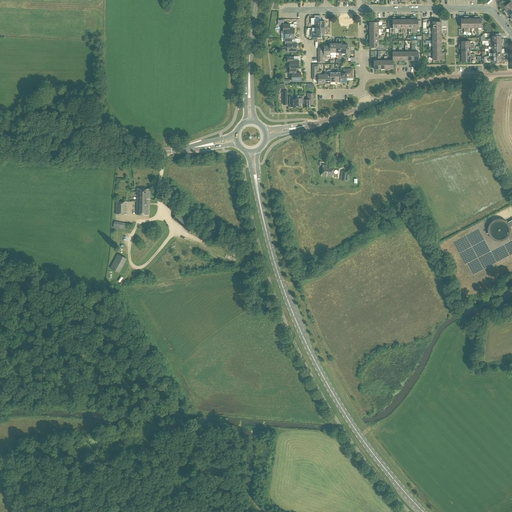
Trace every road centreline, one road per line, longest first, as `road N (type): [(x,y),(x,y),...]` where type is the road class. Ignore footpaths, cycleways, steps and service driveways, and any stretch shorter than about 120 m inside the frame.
road 1 (primary): [(421,511),(341,411),(299,331),(277,276),(252,152)]
road 2 (tertiary): [(236,139),(163,152),(0,147)]
road 3 (tertiary): [(366,105),(435,79),(511,73)]
road 4 (primary): [(249,122),(256,0)]
